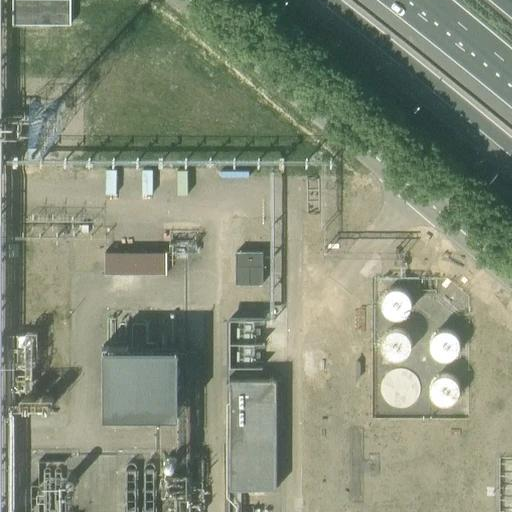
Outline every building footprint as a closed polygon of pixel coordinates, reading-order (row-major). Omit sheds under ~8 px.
[(13,0),(13,24),(72,24),(71,0),(13,0)] [(28,110),(28,123),(28,132),(32,135),(61,135),(65,131),(64,103),(60,99),(31,99),(28,102),(28,110)] [(8,122),(28,123),(28,110),(8,110),(8,122)] [(167,274),(167,253),(105,252),(105,274),(167,274)] [(237,283),(264,283),(264,252),(237,252),(237,283)] [(382,311),(386,316),(394,320),(402,319),(409,314),(413,307),(413,300),(410,293),(405,289),(398,287),(391,288),(385,292),(381,297),(380,304),(382,311)] [(230,368),(263,368),(263,321),(230,321),(230,368)] [(431,350),(435,356),(443,359),(451,359),(458,354),(462,346),(462,339),(459,333),(453,328),(447,326),(440,327),(434,331),(430,337),(429,344),(431,350)] [(383,352),(387,357),(395,361),(404,360),(411,355),(414,347),(414,340),(411,334),(406,329),(399,327),(392,328),(386,332),(382,338),(381,345),(383,352)] [(113,406),(174,406),(174,360),(170,360),(170,356),(158,356),(158,360),(128,360),(128,356),(115,356),(115,360),(113,360),(113,406)] [(381,399),(386,406),(396,410),(406,409),(415,403),(420,394),(420,385),(416,377),(409,371),(401,369),(392,370),(385,375),(380,382),(379,390),(381,399)] [(431,398),(435,403),(443,406),(451,406),(458,401),(462,393),(462,386),(459,380),(454,375),(447,373),(440,374),(434,378),(430,384),(429,391),(431,398)] [(230,489),(278,489),(278,379),(230,379),(230,489)]
